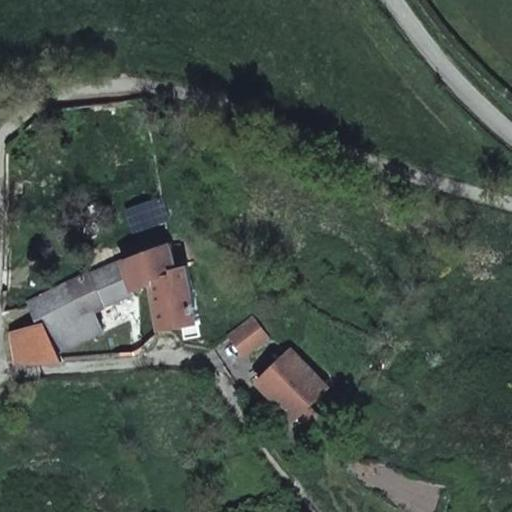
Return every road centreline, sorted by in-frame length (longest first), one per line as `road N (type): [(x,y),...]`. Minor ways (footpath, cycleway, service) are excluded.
road 1 (track): [(317,511),(212,360)]
road 2 (unclassified): [(511,128),(390,0)]
